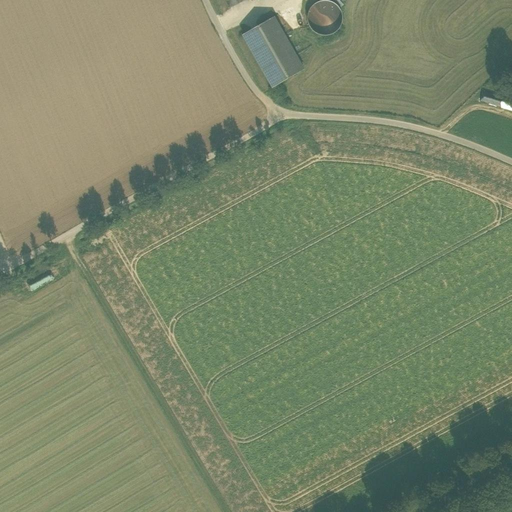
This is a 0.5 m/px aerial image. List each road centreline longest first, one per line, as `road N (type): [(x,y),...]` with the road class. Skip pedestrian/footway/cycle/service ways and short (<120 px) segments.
road 1 (unclassified): [(209,0),(257,87),(279,108),(419,127),(511,161)]
road 2 (track): [(279,108),(267,124),(0,276)]
road 3 (track): [(65,237),(227,511)]
